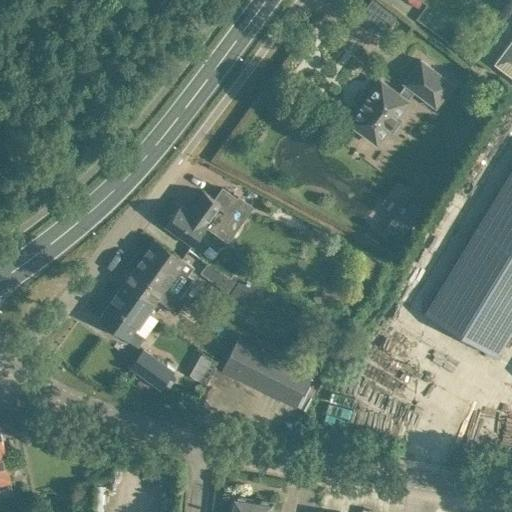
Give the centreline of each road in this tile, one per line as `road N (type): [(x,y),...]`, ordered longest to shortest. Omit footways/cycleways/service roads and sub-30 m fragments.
road 1 (secondary): [(0,279),(64,236),(158,142),(265,0)]
road 2 (unclassified): [(511,496),(200,443)]
road 3 (unclassified): [(200,443),(61,400),(9,362)]
road 4 (unclassified): [(139,214),(9,362)]
